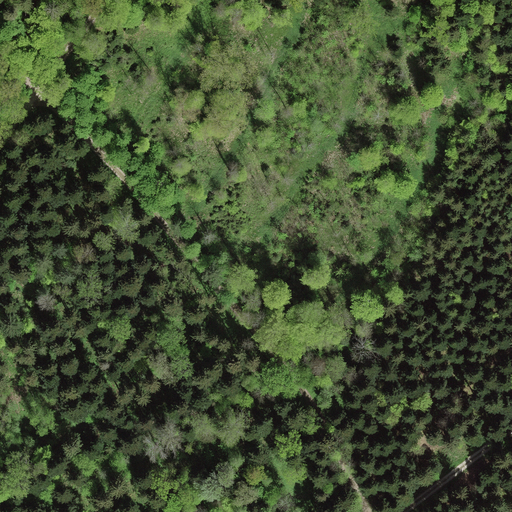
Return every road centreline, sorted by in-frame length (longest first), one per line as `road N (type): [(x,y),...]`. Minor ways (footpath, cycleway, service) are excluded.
road 1 (track): [(366,511),(314,404),(179,239),(38,91)]
road 2 (track): [(402,511),(511,426)]
